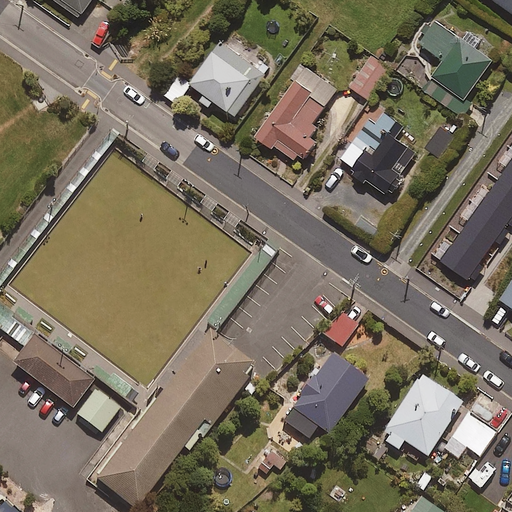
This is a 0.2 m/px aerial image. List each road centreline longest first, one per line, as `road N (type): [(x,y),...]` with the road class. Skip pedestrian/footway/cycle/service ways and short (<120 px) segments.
road 1 (residential): [(0,17),(381,285)]
road 2 (residential): [(381,285),(511,103)]
road 3 (residential): [(381,285),(511,377)]
